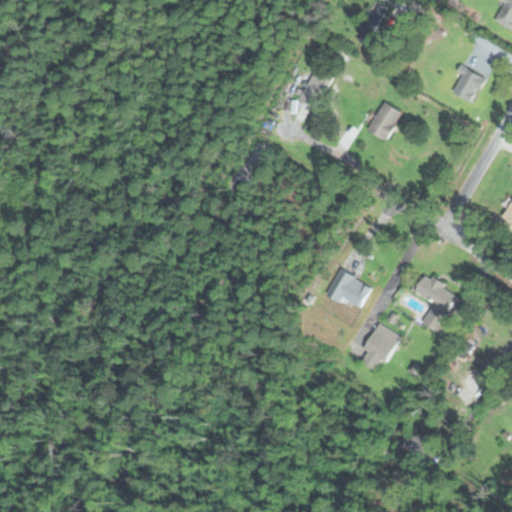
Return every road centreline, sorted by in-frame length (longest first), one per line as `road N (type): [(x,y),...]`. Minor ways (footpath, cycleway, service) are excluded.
road 1 (residential): [(511,272),(280,124)]
road 2 (residential): [(444,228),(511,111)]
